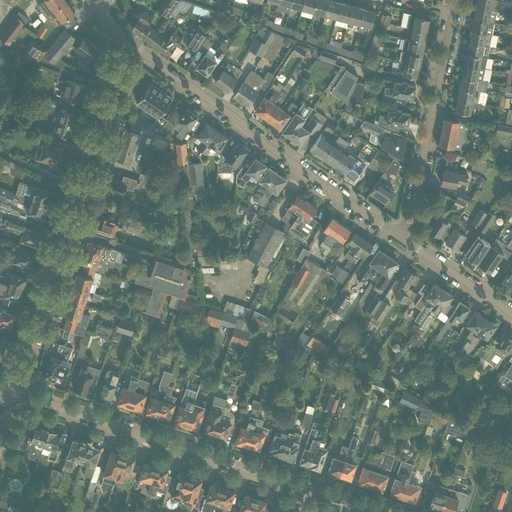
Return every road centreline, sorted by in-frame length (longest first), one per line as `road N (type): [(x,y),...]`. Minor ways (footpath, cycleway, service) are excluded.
road 1 (tertiary): [(375,511),(15,393)]
road 2 (residential): [(15,393),(123,41)]
road 3 (residential): [(405,240),(123,41)]
road 4 (residential): [(405,240),(452,11)]
road 5 (residential): [(511,312),(405,240)]
